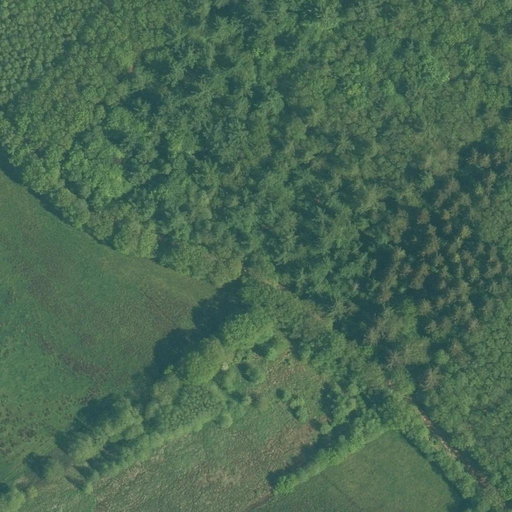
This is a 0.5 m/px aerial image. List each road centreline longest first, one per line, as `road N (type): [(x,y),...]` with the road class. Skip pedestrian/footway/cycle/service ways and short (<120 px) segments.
road 1 (track): [(50,167),(101,213),(264,277),(306,307),(511,510)]
road 2 (track): [(183,0),(50,167)]
road 3 (track): [(419,412),(511,282)]
